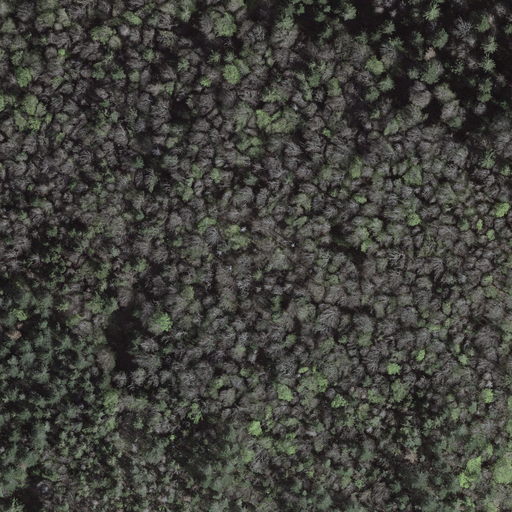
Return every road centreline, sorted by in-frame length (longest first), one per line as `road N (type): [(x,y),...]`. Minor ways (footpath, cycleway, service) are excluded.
road 1 (motorway): [(232,0),(67,511)]
road 2 (motorway): [(130,511),(295,0)]
